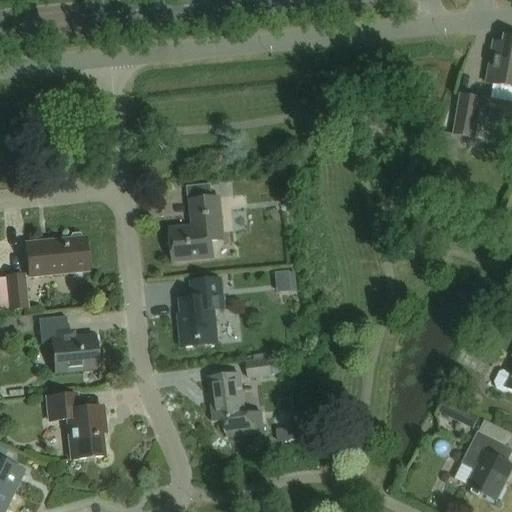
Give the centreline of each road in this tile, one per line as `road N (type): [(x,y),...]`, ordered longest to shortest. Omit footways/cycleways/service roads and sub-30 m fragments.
road 1 (residential): [(109,57),(511,16)]
road 2 (residential): [(170,511),(184,488),(138,353),(121,188)]
road 3 (secondary): [(0,24),(256,0)]
road 4 (residential): [(121,188),(109,57)]
road 5 (residential): [(0,201),(121,188)]
